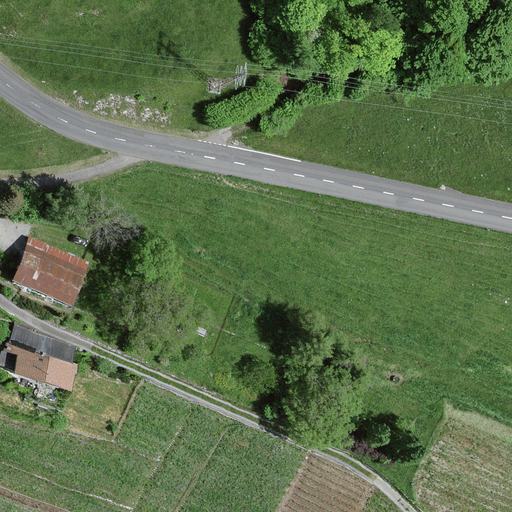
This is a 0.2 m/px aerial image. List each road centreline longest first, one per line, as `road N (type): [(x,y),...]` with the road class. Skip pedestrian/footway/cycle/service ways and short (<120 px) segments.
road 1 (track): [(41,324),(348,460),(383,480),(413,511)]
road 2 (secondary): [(511,218),(140,142)]
road 3 (track): [(283,0),(279,96),(204,144),(202,153)]
road 4 (secondary): [(140,142),(70,121),(0,75)]
road 5 (unclassified): [(0,181),(85,173),(127,157),(140,142)]
